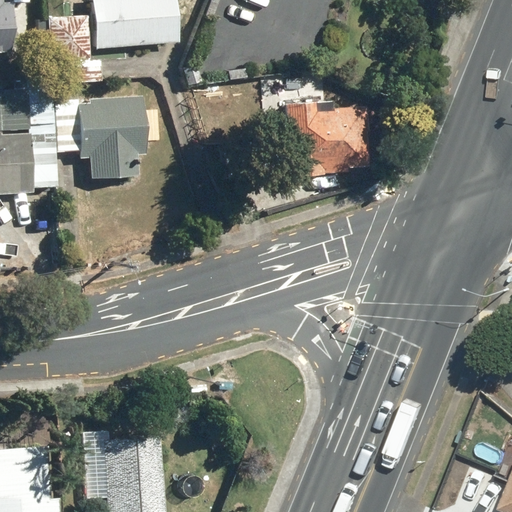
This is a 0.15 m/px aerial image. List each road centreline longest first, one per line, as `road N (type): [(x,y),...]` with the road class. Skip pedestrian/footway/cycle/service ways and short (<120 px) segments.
road 1 (tertiary): [(461,216),(179,308)]
road 2 (secondary): [(359,452),(338,377),(298,323),(246,309),(179,308)]
road 3 (secondary): [(461,216),(359,452)]
road 4 (tertiary): [(179,308),(82,335),(0,343)]
road 5 (secondary): [(511,77),(461,216)]
